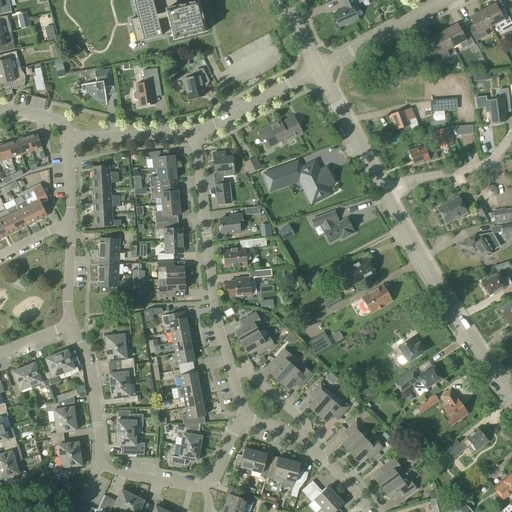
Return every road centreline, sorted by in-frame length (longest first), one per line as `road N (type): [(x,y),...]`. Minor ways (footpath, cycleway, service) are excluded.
road 1 (residential): [(232,377),(212,303),(194,132)]
road 2 (tertiary): [(511,394),(464,330),(382,190)]
road 3 (residential): [(99,467),(85,351),(68,324)]
road 4 (residential): [(317,69),(445,0)]
road 5 (residential): [(382,190),(479,168),(511,138)]
road 6 (residential): [(317,69),(194,132)]
road 7 (tertiary): [(382,190),(317,69)]
road 8 (residential): [(194,132),(66,139)]
